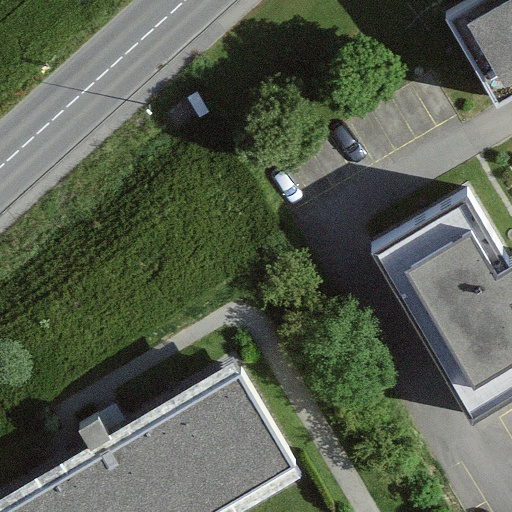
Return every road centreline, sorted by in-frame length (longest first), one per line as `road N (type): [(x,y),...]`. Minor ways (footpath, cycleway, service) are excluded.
road 1 (residential): [(511,122),(364,205),(353,249),(495,503)]
road 2 (secondary): [(0,165),(183,0)]
